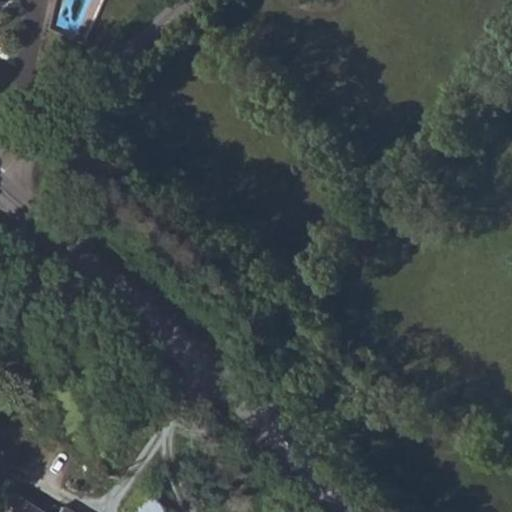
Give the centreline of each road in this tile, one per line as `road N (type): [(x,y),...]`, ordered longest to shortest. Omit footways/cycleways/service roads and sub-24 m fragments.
road 1 (secondary): [(0,190),(283,448),(341,511)]
road 2 (unclassified): [(0,174),(184,0)]
